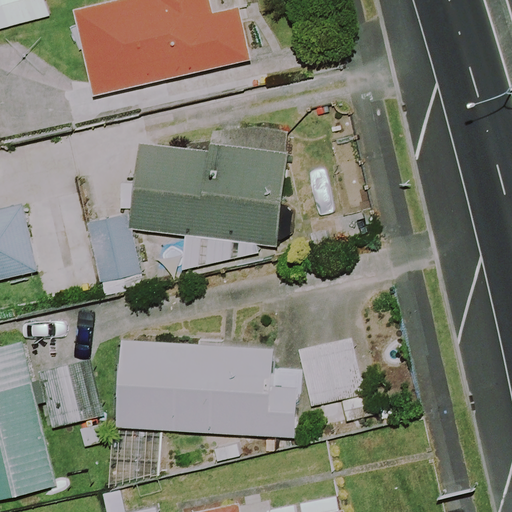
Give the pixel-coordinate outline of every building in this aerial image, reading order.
[(0,0),(0,28),(49,17),(44,0),(0,0)] [(214,13),(211,0),(113,0),(74,9),(94,96),(251,60),(239,7),(214,13)] [(258,245),(279,248),(289,152),(211,143),(210,150),(140,143),(130,230),(186,236),(183,270),(261,253),(258,245)] [(0,209),(0,280),(40,271),(23,204),(0,209)] [(141,274),(129,214),(88,222),(100,282),(141,274)] [(376,393),(363,336),(300,350),(313,407),(376,393)] [(296,438),(300,370),(274,369),(275,348),(121,340),(116,428),(296,438)] [(0,500),(60,486),(23,342),(0,347),(0,500)] [(92,360),(40,373),(54,428),(106,415),(92,360)] [(149,434),(111,433),(110,484),(148,485),(149,434)] [(338,511),(241,511),(240,503),(197,511),(344,511),(345,511),(338,511)]
